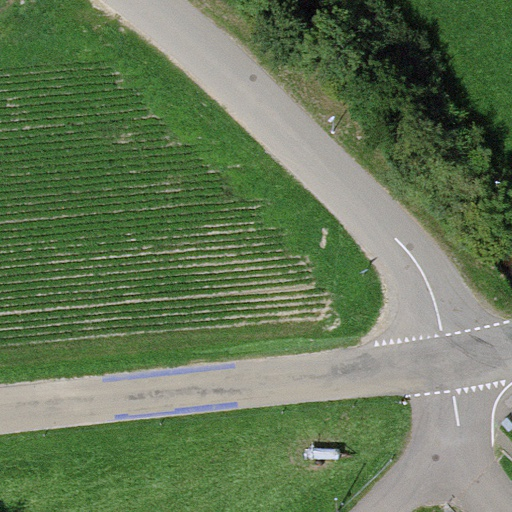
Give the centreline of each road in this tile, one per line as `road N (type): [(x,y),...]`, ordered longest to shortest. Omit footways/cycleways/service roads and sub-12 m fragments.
road 1 (residential): [(452,365),(420,264),(241,78),(145,0)]
road 2 (unclassified): [(0,411),(452,365)]
